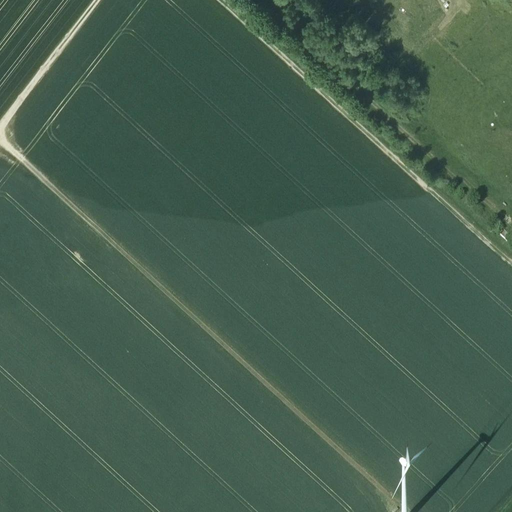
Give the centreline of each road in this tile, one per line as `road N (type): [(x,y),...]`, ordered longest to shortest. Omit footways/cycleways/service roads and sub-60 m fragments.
road 1 (track): [(404,511),(0,140)]
road 2 (track): [(511,262),(223,0)]
road 3 (track): [(263,0),(320,59),(372,91),(511,228)]
road 4 (track): [(0,128),(97,0)]
